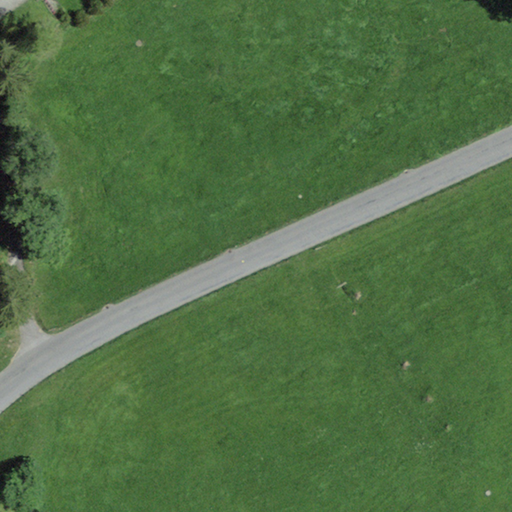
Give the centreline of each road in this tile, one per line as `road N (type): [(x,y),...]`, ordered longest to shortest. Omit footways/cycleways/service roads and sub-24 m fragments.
road 1 (secondary): [(511,142),(143,306),(0,399)]
road 2 (track): [(26,375),(0,253)]
